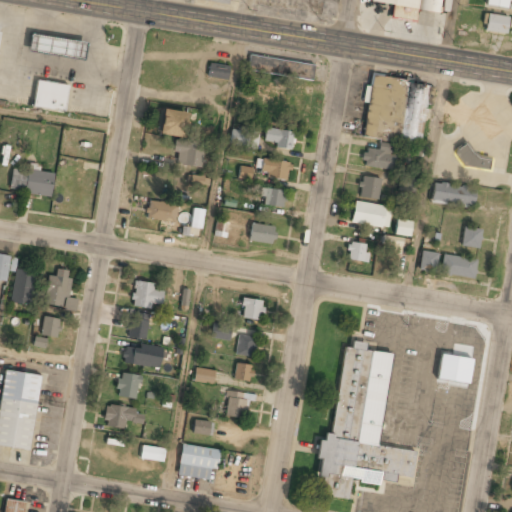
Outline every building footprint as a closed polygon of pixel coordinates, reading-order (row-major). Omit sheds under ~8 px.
[(417,0),(371,0),(371,2),(417,8),(417,0)] [(441,0),(420,0),(420,11),(441,12),(441,0)] [(417,10),(393,6),(390,18),(415,22),(417,10)] [(508,17),(487,14),(484,31),(505,35),(508,17)] [(30,35),(28,51),(83,59),(86,43),(30,35)] [(247,69),(311,81),(314,66),(249,54),(247,69)] [(229,66),(209,63),(206,77),(226,80),(229,66)] [(362,136),(423,144),(431,85),(370,76),(369,86),(365,85),(362,102),(366,103),(362,136)] [(303,82),(286,80),(286,87),(275,86),(275,81),(258,79),(254,119),(300,123),(303,82)] [(32,107),(64,112),(68,85),(36,80),(32,107)] [(159,135),(182,137),(184,112),(162,110),(159,135)] [(291,150),(292,131),(264,129),(263,141),(275,142),(275,148),(291,150)] [(230,130),(229,146),(257,148),(258,131),(239,130),(230,130)] [(202,142),(173,141),(172,152),(176,153),(176,165),(201,166),(202,142)] [(378,150),(363,150),(362,168),(392,169),(393,144),(378,143),(378,150)] [(287,179),(290,163),(262,158),(259,173),(287,179)] [(53,173),(39,171),(40,165),(29,163),(27,171),(12,169),(8,190),(50,196),(53,173)] [(250,180),(251,167),(239,166),(237,179),(250,180)] [(209,178),(190,175),(189,183),(208,186),(209,178)] [(380,179),(360,176),(358,197),(377,200),(380,179)] [(430,202),(472,206),(474,187),(432,183),(430,202)] [(261,205),(284,207),(285,190),(262,188),(261,205)] [(146,219),(174,222),(176,204),(148,201),(146,219)] [(350,222),(387,229),(390,208),(353,201),(350,222)] [(201,229),(203,209),(192,208),(190,228),(201,229)] [(409,237),(411,221),(396,219),(394,234),(409,237)] [(214,236),(226,237),(227,222),(215,221),(214,236)] [(272,244),(274,226),(249,224),(248,241),(272,244)] [(459,245),(478,249),(481,230),(463,226),(459,245)] [(392,254),(401,254),(401,237),(382,236),(381,245),(393,246),(392,254)] [(346,260),(365,262),(367,245),(348,242),(346,260)] [(435,272),(437,253),(420,251),(418,270),(435,272)] [(0,280),(6,281),(8,255),(0,254),(0,280)] [(476,260),(442,254),(439,273),(473,279),(476,260)] [(47,276),(43,304),(63,307),(63,310),(75,312),(77,299),(66,297),(70,271),(56,269),(55,277),(47,276)] [(32,271),(12,270),(11,303),(31,304),(32,271)] [(153,282),(133,282),(132,307),(150,308),(150,304),(161,304),(162,291),(152,290),(153,282)] [(262,301),(243,298),(240,318),(259,321),(262,301)] [(126,336),(143,339),(148,315),(131,312),(126,336)] [(56,337),(58,319),(42,317),(40,335),(56,337)] [(231,326),(212,323),(210,338),(229,341),(231,326)] [(235,355),(251,357),(253,336),(237,334),(235,355)] [(32,346),(44,348),(46,339),(34,336),(32,346)] [(376,447),(390,356),(362,351),(363,345),(345,342),(330,435),(321,434),(314,479),(321,480),(319,497),(347,501),(350,483),(379,488),(380,482),(385,483),(394,485),(395,478),(411,481),(416,453),(376,447)] [(160,346),(139,345),(139,348),(123,347),(122,364),(159,367),(160,346)] [(471,360),(440,354),(435,379),(467,384),(471,360)] [(233,380),(249,382),(251,365),(235,363),(233,380)] [(192,383),(212,385),(214,370),(194,368),(192,383)] [(39,377),(3,372),(0,393),(0,447),(27,452),(39,377)] [(116,396),(135,399),(138,375),(118,373),(116,396)] [(246,419),(249,394),(227,391),(224,416),(246,419)] [(123,428),(124,422),(141,424),(142,415),(134,414),(134,408),(105,405),(103,426),(123,428)] [(213,422),(193,420),(191,433),(211,436),(213,422)] [(218,449),(180,445),(177,476),(208,480),(209,469),(216,469),(218,449)] [(164,448),(141,446),(139,459),(163,462),(164,448)] [(21,511),(23,503),(2,500),(0,511),(21,511)]
